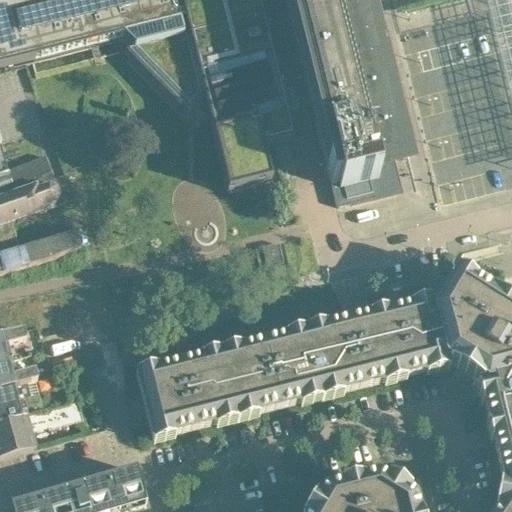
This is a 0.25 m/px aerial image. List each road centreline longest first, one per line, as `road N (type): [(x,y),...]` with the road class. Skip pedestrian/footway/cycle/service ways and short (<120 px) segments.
road 1 (unclassified): [(467,511),(445,427),(419,419),(153,492)]
road 2 (unclassified): [(330,260),(511,215)]
